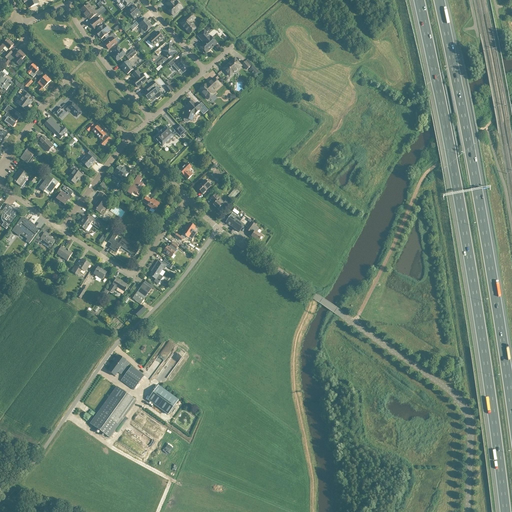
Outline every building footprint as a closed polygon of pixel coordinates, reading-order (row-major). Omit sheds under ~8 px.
[(23,0),(24,3),(26,3),(28,9),(29,9),(39,4),(37,0),(23,0)] [(115,0),(118,4),(116,5),(121,11),(125,7),(130,3),(127,0),(115,0)] [(172,0),(169,0),(166,3),(170,8),(167,10),(173,16),(174,15),(174,16),(178,13),(177,12),(182,8),(176,2),(175,3),(172,0)] [(139,15),(140,14),(134,7),(135,6),(132,3),(126,8),(128,11),(127,12),(134,20),(137,17),(138,18),(139,16),(139,15)] [(93,17),(97,14),(95,11),(94,9),(93,10),(88,5),(88,6),(87,5),(81,10),(85,15),(84,16),(87,19),(88,17),(90,20),(93,17)] [(191,13),(184,19),(186,22),(182,26),(190,35),(196,29),(191,23),(196,19),(191,13)] [(100,16),(98,14),(97,14),(93,17),(95,20),(90,24),(94,29),(102,23),(98,18),(100,16)] [(147,22),(148,21),(146,18),(139,25),(143,29),(146,32),(152,27),(147,22)] [(98,33),(96,34),(98,37),(99,36),(101,39),(110,32),(104,25),(103,26),(96,31),(98,33)] [(217,44),(214,40),(210,37),(204,30),(198,36),(204,43),(200,46),(203,50),(203,51),(204,53),(206,52),(206,53),(217,44)] [(219,36),(227,43),(232,38),(224,30),(219,36)] [(149,35),(143,40),(146,43),(148,41),(153,47),(159,41),(161,42),(163,40),(162,39),(163,38),(158,32),(151,37),(149,35)] [(109,40),(104,44),(105,46),(105,47),(106,48),(107,48),(108,49),(109,50),(117,43),(115,40),(117,38),(113,33),(107,38),(109,40)] [(1,46),(0,47),(0,50),(1,52),(3,49),(6,52),(7,52),(9,49),(9,50),(14,45),(8,39),(1,46)] [(165,43),(155,53),(158,56),(158,55),(162,51),(168,58),(176,52),(171,47),(170,48),(165,43)] [(118,46),(112,50),(115,54),(113,56),(117,61),(125,55),(121,49),(121,50),(118,46)] [(7,59),(10,55),(12,53),(10,50),(4,56),(6,59),(7,59)] [(20,50),(14,56),(17,58),(14,61),(19,66),(23,62),(22,60),(26,56),(20,50)] [(130,55),(127,57),(129,60),(134,57),(133,56),(137,54),(135,51),(134,52),(130,55)] [(13,58),(10,55),(7,59),(1,66),(5,69),(10,62),(9,62),(13,58)] [(138,56),(132,61),(136,67),(144,61),(141,56),(139,57),(138,56)] [(174,59),(168,64),(171,67),(173,66),(178,72),(180,70),(183,73),(189,67),(181,58),(177,62),(174,59)] [(237,69),(241,66),(234,59),(223,69),(230,76),(233,73),(234,73),(235,72),(236,72),(237,71),(237,70),(237,69)] [(248,59),(245,62),(242,64),(247,70),(252,65),(248,59)] [(128,61),(121,66),(127,75),(134,69),(128,61)] [(36,74),(39,70),(33,64),(29,69),(30,70),(28,73),(30,75),(33,78),(36,74)] [(4,78),(6,75),(1,71),(0,73),(0,87),(2,89),(3,88),(6,90),(12,83),(8,79),(7,80),(4,78)] [(138,71),(132,75),(135,77),(136,79),(133,81),(138,88),(147,80),(142,74),(141,75),(138,71)] [(45,76),(38,83),(41,87),(38,90),(40,92),(45,87),(46,88),(49,86),(47,85),(51,81),(45,76)] [(201,89),(199,90),(202,93),(202,94),(204,96),(205,96),(208,100),(214,94),(212,92),(220,85),(214,78),(206,85),(204,86),(203,86),(201,87),(201,88),(201,89)] [(29,79),(24,85),(27,88),(33,82),(29,79)] [(148,90),(147,91),(144,94),(149,100),(154,96),(156,98),(157,98),(161,96),(161,94),(159,92),(158,92),(155,89),(158,87),(154,81),(145,88),(147,87),(148,89),(148,90)] [(21,90),(19,93),(23,97),(21,100),(19,98),(16,103),(26,110),(32,103),(29,101),(31,98),(21,90)] [(185,116),(184,120),(184,121),(185,122),(187,123),(188,123),(189,122),(190,120),(192,121),(191,120),(192,116),(194,115),(195,115),(199,110),(203,115),(208,110),(201,103),(198,106),(196,104),(195,105),(192,101),(187,106),(190,109),(188,111),(186,116),(185,116)] [(72,102),(67,107),(77,117),(82,112),(72,102)] [(7,118),(4,122),(13,128),(16,123),(15,123),(19,118),(7,109),(5,112),(8,114),(6,117),(7,118)] [(50,118),(45,124),(60,140),(64,136),(63,135),(67,130),(64,127),(61,129),(50,118)] [(91,124),(86,129),(89,131),(91,129),(93,131),(101,139),(103,141),(100,143),(103,146),(110,139),(107,137),(105,135),(97,126),(95,129),(93,127),(94,126),(91,124)] [(180,126),(174,130),(180,137),(185,132),(180,126)] [(170,140),(174,136),(167,128),(162,132),(161,131),(159,133),(160,134),(155,138),(162,147),(167,143),(168,144),(169,143),(170,143),(171,142),(170,141),(170,140)] [(53,147),(44,137),(42,138),(39,135),(34,140),(38,143),(38,142),(48,152),(53,147)] [(32,163),(37,156),(28,149),(21,159),(27,164),(29,161),(32,163)] [(87,153),(80,160),(88,169),(95,162),(87,153)] [(187,163),(179,171),(188,180),(193,175),(189,170),(191,167),(187,163)] [(79,181),(83,175),(78,172),(80,170),(73,166),(69,172),(72,174),(68,179),(75,184),(78,180),(79,181)] [(119,166),(114,173),(113,174),(113,175),(113,176),(120,181),(117,186),(119,187),(122,189),(128,181),(125,179),(129,172),(130,171),(124,167),(123,169),(119,166)] [(23,180),(27,175),(20,169),(18,173),(13,181),(22,187),(26,182),(23,180)] [(48,176),(39,189),(44,192),(45,190),(50,194),(58,183),(53,179),(53,180),(48,176)] [(139,196),(145,186),(140,183),(142,179),(137,176),(133,183),(127,192),(131,195),(133,192),(139,196)] [(204,180),(196,188),(203,194),(211,186),(204,180)] [(68,194),(66,197),(62,193),(62,192),(56,200),(64,206),(73,192),(65,186),(62,189),(68,194)] [(234,201),(241,193),(237,189),(229,197),(234,201)] [(107,197),(100,192),(96,199),(98,201),(93,209),(100,214),(100,213),(103,215),(108,209),(104,207),(108,201),(105,199),(107,197)] [(215,194),(214,196),(211,199),(215,203),(213,205),(218,210),(222,206),(224,208),(229,203),(225,200),(223,202),(220,199),(215,194)] [(146,197),(142,203),(151,208),(149,211),(153,213),(155,211),(160,204),(154,200),(153,201),(146,197)] [(116,201),(114,203),(123,210),(124,207),(116,201)] [(8,204),(7,204),(0,213),(3,215),(2,216),(1,217),(1,218),(2,219),(2,221),(3,222),(4,223),(1,226),(6,229),(19,213),(15,210),(14,211),(6,206),(8,204)] [(121,218),(125,212),(115,205),(110,211),(121,218)] [(230,226),(237,216),(232,213),(226,222),(230,226)] [(86,231),(90,225),(91,226),(93,225),(99,229),(100,227),(102,224),(97,221),(89,215),(87,218),(84,216),(81,220),(82,221),(79,226),(80,227),(80,228),(81,227),(86,231)] [(235,228),(240,222),(241,220),(237,216),(230,226),(233,228),(234,227),(235,228)] [(36,228),(37,227),(25,219),(25,220),(22,218),(12,231),(19,236),(23,231),(30,237),(26,242),(29,244),(39,231),(36,228)] [(239,232),(244,225),(240,222),(241,220),(240,222),(235,228),(236,229),(235,230),(239,232)] [(181,237),(177,234),(175,237),(181,241),(183,238),(184,239),(186,236),(188,238),(191,235),(192,236),(193,236),(195,234),(194,233),(193,231),(195,227),(189,223),(187,226),(186,226),(185,227),(186,228),(182,234),(183,234),(181,237)] [(262,236),(257,233),(259,229),(255,226),(251,223),(246,230),(250,233),(251,232),(253,234),(251,236),(258,241),(262,236)] [(49,235),(45,233),(40,240),(39,242),(47,248),(49,246),(51,248),(52,245),(55,241),(48,236),(49,235)] [(114,233),(109,241),(112,244),(109,247),(117,252),(118,251),(119,250),(118,250),(121,246),(130,251),(129,253),(135,256),(139,250),(122,238),(119,243),(114,241),(118,236),(114,233)] [(168,246),(163,252),(171,258),(174,254),(174,253),(175,252),(177,250),(176,249),(178,247),(173,243),(171,245),(171,246),(170,248),(168,246)] [(61,247),(57,254),(68,261),(73,253),(69,251),(68,250),(68,251),(61,247)] [(85,272),(90,264),(89,264),(89,263),(87,262),(84,260),(82,263),(81,262),(78,266),(76,264),(72,271),(78,275),(82,270),(85,272)] [(153,270),(150,275),(152,277),(152,278),(153,277),(156,279),(154,282),(158,285),(158,284),(160,281),(161,280),(163,277),(159,275),(163,269),(164,270),(166,266),(158,260),(152,270),(153,270)] [(109,274),(98,267),(93,274),(102,280),(104,277),(107,278),(109,274)] [(128,286),(116,278),(109,290),(113,293),(116,287),(124,292),(126,289),(127,288),(128,286)] [(143,299),(147,293),(148,294),(151,289),(143,284),(140,288),(141,288),(137,294),(136,293),(132,299),(141,305),(144,299),(143,299)] [(81,288),(76,296),(81,299),(86,291),(81,288)] [(142,305),(134,313),(138,317),(146,310),(142,305)] [(95,311),(98,315),(103,311),(99,307),(95,311)] [(111,315),(118,321),(121,316),(115,311),(111,315)] [(165,350),(170,355),(177,347),(171,343),(165,350)] [(170,364),(173,367),(185,357),(181,352),(176,356),(177,358),(170,364)] [(120,369),(126,361),(119,356),(108,371),(115,376),(118,372),(121,374),(123,371),(120,369)] [(144,376),(131,367),(121,381),(133,390),(144,376)] [(158,385),(148,400),(168,415),(179,400),(158,385)] [(117,387),(98,411),(90,423),(108,437),(117,425),(135,401),(117,387)]
